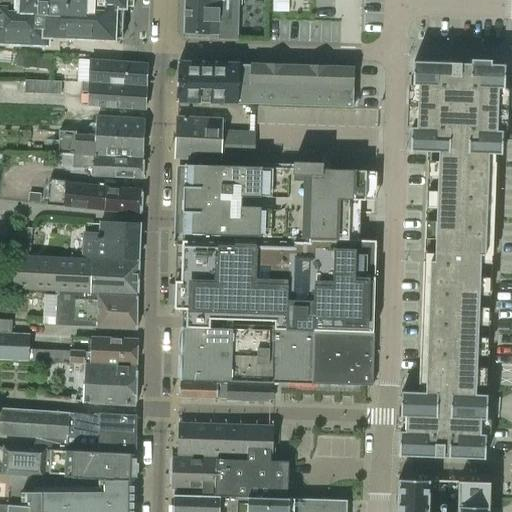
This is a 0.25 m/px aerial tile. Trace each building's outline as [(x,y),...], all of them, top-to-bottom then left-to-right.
[(45,48),(59,48),(59,44),(68,45),(69,38),(123,40),(124,7),(133,8),(133,0),(0,0),(0,44),(45,46),(45,48)] [(184,0),(184,33),(221,34),(220,40),(238,40),(238,0),(184,0)] [(24,55),(23,66),(51,69),(53,58),(24,55)] [(91,60),(90,83),(146,87),(148,64),(91,60)] [(178,102),(179,102),(237,104),(238,64),(179,62),(178,102)] [(492,65),(471,64),(413,62),(410,151),(427,152),(418,392),(401,391),(399,456),(485,459),(487,398),(496,155),(498,95),(499,65),(492,65)] [(238,64),(237,104),(353,108),(354,68),(238,64)] [(61,82),(25,80),(24,93),(60,95),(61,82)] [(89,106),(117,108),(145,110),(146,87),(90,83),(82,83),(82,92),(89,92),(89,106)] [(97,133),(97,134),(144,135),(145,119),(138,119),(97,118),(97,133)] [(177,118),(176,159),(220,160),(220,156),(252,157),(253,132),(222,131),(223,120),(177,118)] [(59,133),(59,154),(74,154),(144,155),(144,135),(97,134),(97,133),(59,133)] [(62,154),(62,167),(74,167),(74,168),(94,169),(93,177),(143,179),(144,155),(74,154),(74,155),(62,154)] [(177,218),(176,246),(178,248),(182,248),(181,276),(178,276),(175,278),(175,284),(373,289),(375,241),(347,240),(348,200),(363,200),(364,171),(322,170),(322,163),(292,162),(292,169),(184,165),(183,187),(182,187),(182,213),(183,213),(183,215),(179,215),(177,218)] [(48,205),(101,211),(141,214),(142,191),(103,188),(66,184),(66,182),(50,181),(48,205)] [(84,257),(140,260),(141,225),(116,224),(116,222),(101,222),(101,235),(85,235),(84,257)] [(20,228),(20,254),(31,254),(31,228),(20,228)] [(58,291),(58,293),(95,294),(95,293),(138,295),(140,263),(31,258),(14,257),(13,289),(58,291)] [(190,309),(189,328),(210,329),(210,319),(275,321),(274,331),(373,334),(373,320),(373,289),(175,284),(175,309),(190,309)] [(56,295),(55,326),(56,326),(137,330),(139,298),(95,296),(95,294),(58,293),(58,295),(56,295)] [(0,333),(11,334),(11,321),(0,320),(0,333)] [(182,328),(182,354),(274,356),(274,331),(210,329),(189,328),(182,328)] [(274,331),(274,356),(273,382),(372,386),(374,334),(373,334),(274,331)] [(0,359),(28,361),(30,335),(11,334),(0,333),(0,359)] [(44,361),(71,362),(90,362),(136,366),(138,340),(93,338),(92,352),(71,351),(44,350),(44,361)] [(182,354),(181,379),(273,382),(274,356),(182,354)] [(91,402),(134,405),(136,367),(86,364),(84,397),(80,397),(79,400),(91,402)] [(181,382),(180,398),(273,400),(273,384),(181,382)] [(0,433),(37,437),(59,438),(61,414),(0,409),(0,433)] [(37,437),(36,449),(135,453),(136,421),(136,415),(134,415),(133,415),(93,415),(93,416),(69,414),(61,414),(59,438),(37,437)] [(179,422),(178,454),(273,456),(274,425),(179,422)] [(106,478),(106,479),(133,481),(133,480),(135,480),(136,454),(135,453),(36,449),(4,446),(3,472),(43,475),(43,472),(66,474),(66,476),(82,477),(93,478),(106,478)] [(174,454),(173,487),(174,487),(174,494),(250,497),(250,495),(288,497),(289,461),(271,460),(271,457),(273,457),(273,456),(178,454),(174,454)] [(9,506),(8,511),(133,511),(133,481),(106,479),(106,480),(104,480),(104,492),(22,493),(22,502),(31,502),(31,507),(9,506)] [(488,511),(489,509),(490,497),(490,494),(490,482),(398,479),(398,490),(398,494),(397,511),(488,511)] [(347,511),(348,500),(288,498),(288,497),(250,495),(250,497),(174,494),(172,511),(347,511)]
